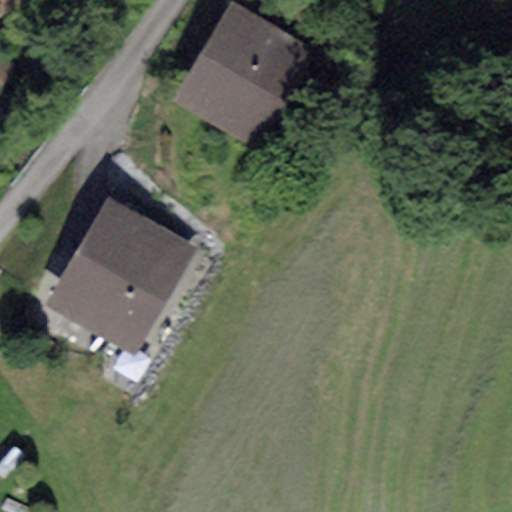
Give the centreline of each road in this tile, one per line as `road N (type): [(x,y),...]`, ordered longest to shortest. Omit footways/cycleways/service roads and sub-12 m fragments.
road 1 (residential): [(200,0),(0,243)]
road 2 (track): [(79,511),(67,483),(0,421)]
